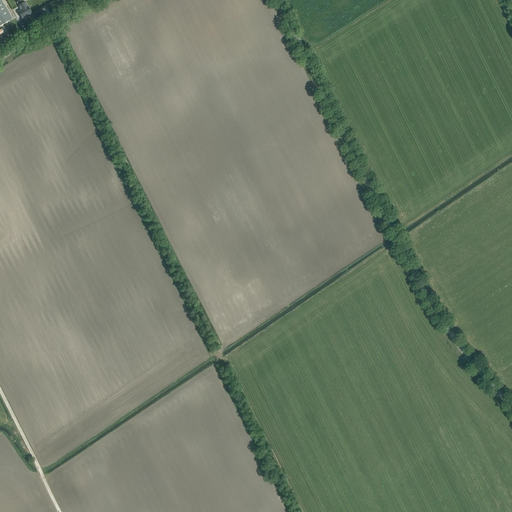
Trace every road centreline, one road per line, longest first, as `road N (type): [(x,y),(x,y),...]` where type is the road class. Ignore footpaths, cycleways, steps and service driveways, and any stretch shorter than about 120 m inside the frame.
road 1 (tertiary): [(511,406),(433,308),(278,0)]
road 2 (track): [(60,511),(0,391)]
